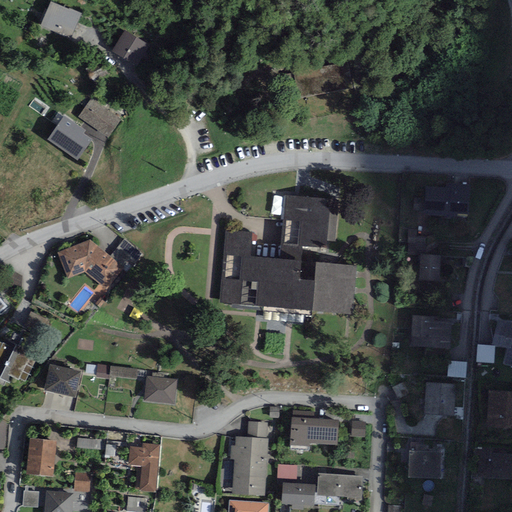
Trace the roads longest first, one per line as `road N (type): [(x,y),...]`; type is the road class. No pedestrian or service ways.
road 1 (residential): [(375,511),(380,410),(275,398),(188,431),(26,415),(17,428),(8,511)]
road 2 (residential): [(511,168),(273,161),(141,200),(0,258)]
road 3 (unknown): [(511,185),(481,245),(465,308)]
